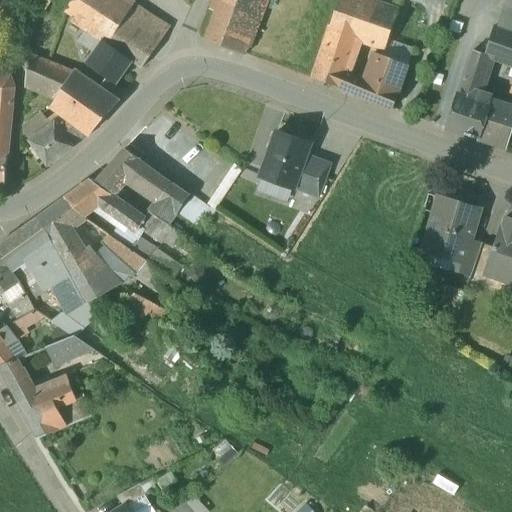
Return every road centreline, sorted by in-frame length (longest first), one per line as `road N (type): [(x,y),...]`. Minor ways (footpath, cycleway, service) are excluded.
road 1 (residential): [(511,169),(187,69),(156,86),(60,182),(0,211)]
road 2 (residential): [(0,402),(68,511)]
